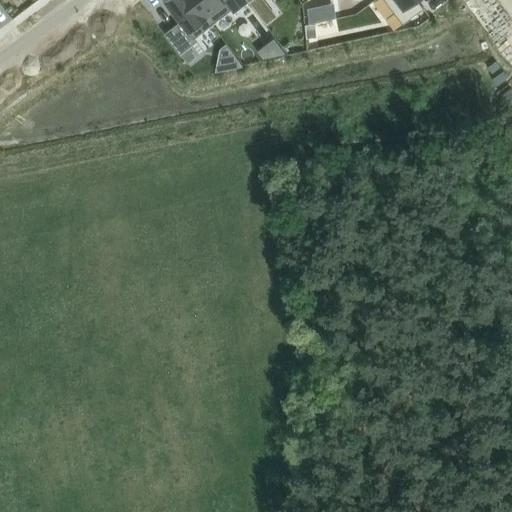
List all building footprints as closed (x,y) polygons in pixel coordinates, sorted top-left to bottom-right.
[(165,0),(181,20),(164,33),(180,53),(197,41),(195,38),(214,23),(195,0),(165,0)] [(195,0),(214,23),(232,10),(234,13),(250,1),(248,0),(195,0)] [(263,0),(251,0),(250,1),(257,11),(267,4),(263,0)] [(385,0),(403,23),(424,7),(418,0),(385,0)] [(317,37),(315,24),(305,25),(307,38),(317,37)] [(277,39),(259,52),(265,59),(288,54),(277,39)] [(219,49),(216,70),(243,64),(227,43),(219,49)]
